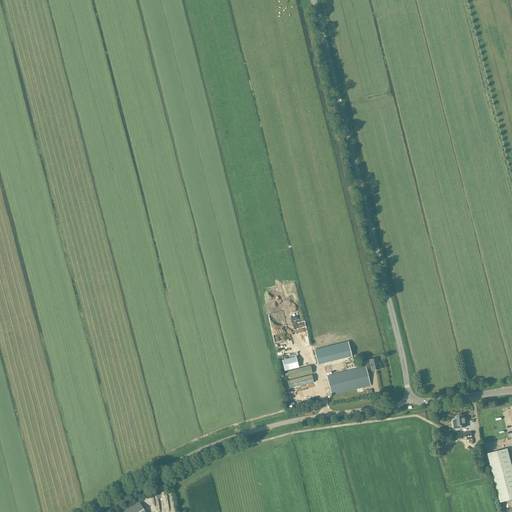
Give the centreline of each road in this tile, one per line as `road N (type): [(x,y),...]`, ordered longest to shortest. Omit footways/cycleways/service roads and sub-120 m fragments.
road 1 (tertiary): [(409,401),(312,0)]
road 2 (unclassified): [(93,511),(196,451),(242,434),(409,401)]
